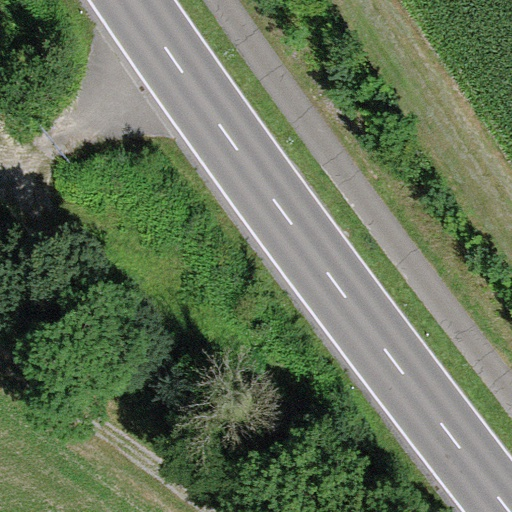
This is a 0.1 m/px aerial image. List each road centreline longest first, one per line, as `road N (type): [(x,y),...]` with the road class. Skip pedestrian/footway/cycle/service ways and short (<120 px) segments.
road 1 (primary): [(132,0),(511,509)]
road 2 (track): [(212,0),(511,403)]
road 3 (track): [(200,511),(0,369)]
